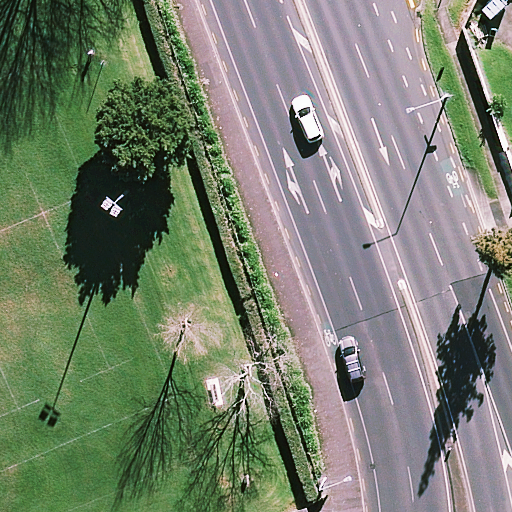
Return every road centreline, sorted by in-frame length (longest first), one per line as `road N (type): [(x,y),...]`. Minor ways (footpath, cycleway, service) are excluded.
road 1 (secondary): [(412,511),(388,388),(262,17),(266,0)]
road 2 (secondary): [(376,83),(477,355)]
road 3 (secondary): [(477,355),(493,511)]
